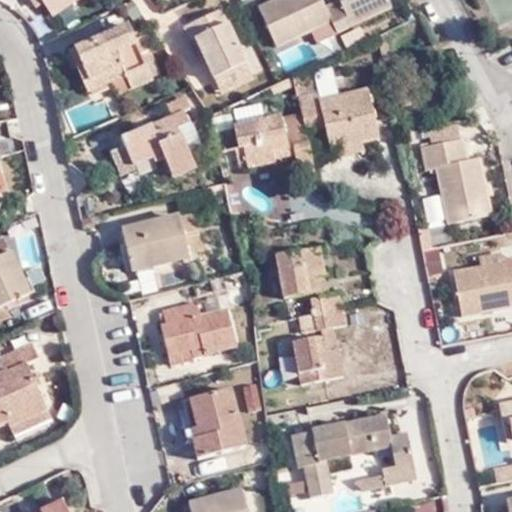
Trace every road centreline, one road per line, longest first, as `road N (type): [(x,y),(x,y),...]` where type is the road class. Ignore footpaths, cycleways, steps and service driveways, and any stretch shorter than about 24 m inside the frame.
road 1 (residential): [(511,350),(444,363),(453,511)]
road 2 (unknown): [(108,444),(0,498)]
